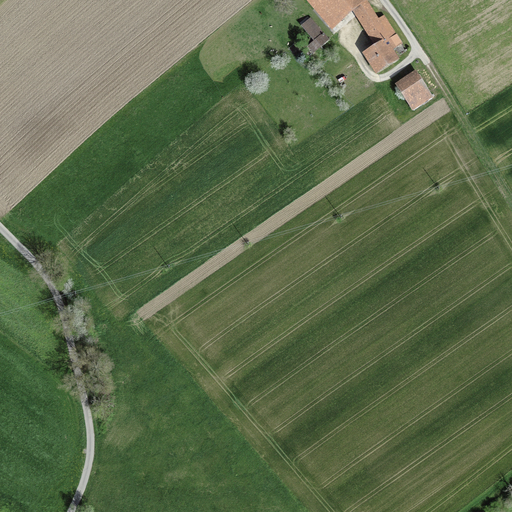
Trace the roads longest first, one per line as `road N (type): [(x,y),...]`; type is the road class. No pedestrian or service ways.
road 1 (unclassified): [(71,511),(89,458),(83,388),(53,287),(0,226)]
road 2 (track): [(413,39),(511,202)]
